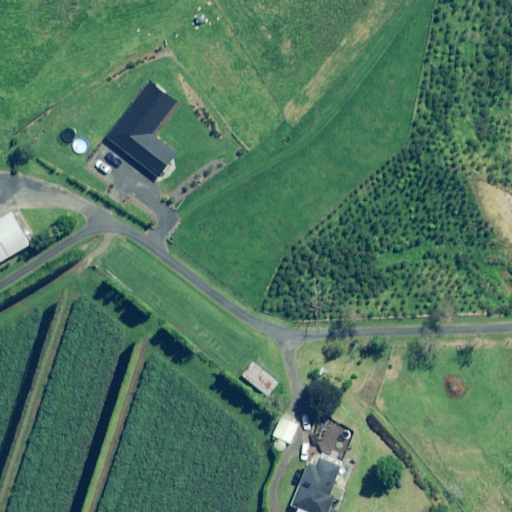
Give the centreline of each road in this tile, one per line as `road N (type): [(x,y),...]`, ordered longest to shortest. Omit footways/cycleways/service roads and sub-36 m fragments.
road 1 (track): [(511,328),(368,338),(197,256),(101,260),(0,318)]
road 2 (unknown): [(292,302),(311,444)]
